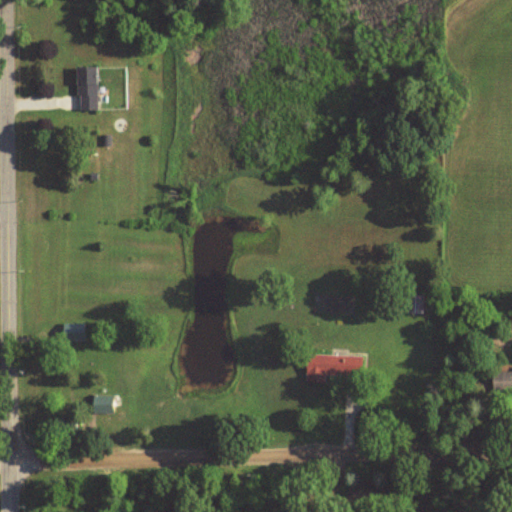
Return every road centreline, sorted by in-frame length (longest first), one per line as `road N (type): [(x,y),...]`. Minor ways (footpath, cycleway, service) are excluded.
road 1 (residential): [(3,0),(5,511)]
road 2 (residential): [(5,458),(511,451)]
